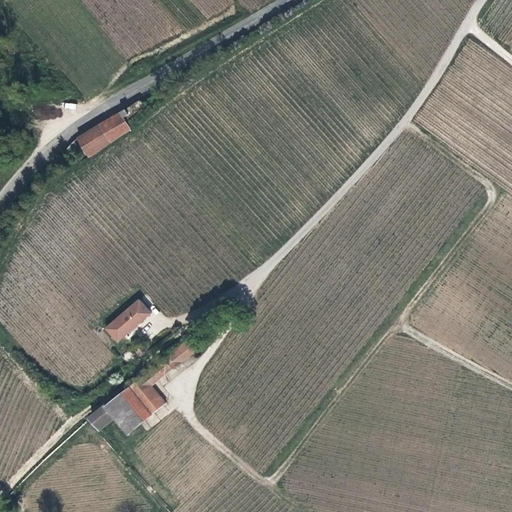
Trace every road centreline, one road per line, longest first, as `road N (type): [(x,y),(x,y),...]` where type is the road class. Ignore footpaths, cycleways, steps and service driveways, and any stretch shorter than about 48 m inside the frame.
road 1 (track): [(0,498),(78,418),(261,276),(404,125),(484,0)]
road 2 (track): [(404,125),(492,192),(270,484)]
road 3 (tertiary): [(0,204),(70,134),(289,0)]
road 4 (track): [(304,511),(194,422),(181,398)]
road 5 (unclassified): [(181,398),(261,276)]
road 6 (track): [(396,322),(511,387)]
